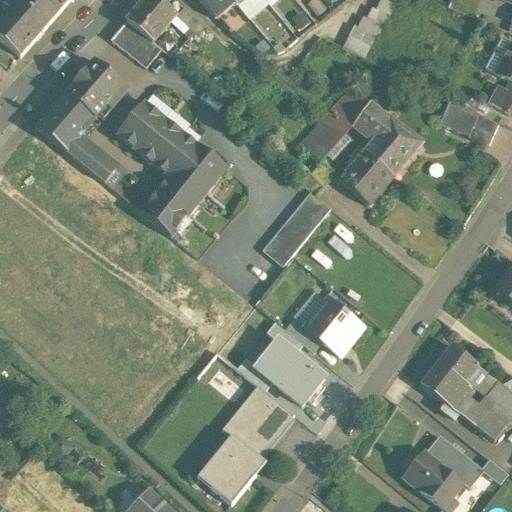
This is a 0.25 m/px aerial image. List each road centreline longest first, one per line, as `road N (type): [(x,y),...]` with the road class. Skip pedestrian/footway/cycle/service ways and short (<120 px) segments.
road 1 (residential): [(511,178),(283,511)]
road 2 (unknown): [(453,268),(304,165)]
road 3 (tertiary): [(109,0),(0,119)]
